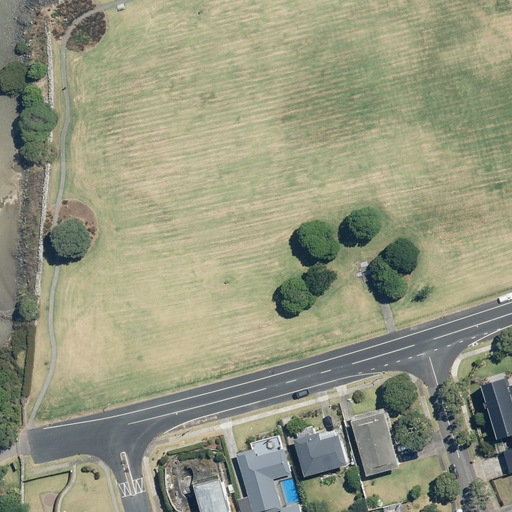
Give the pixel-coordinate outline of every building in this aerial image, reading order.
[(508,378),(484,385),(489,402),(487,403),(489,408),(491,407),(500,439),(511,435),(511,389),(511,390),(508,378)] [(388,408),(353,417),(369,476),(402,467),(396,445),(398,445),(388,408)] [(322,432),(296,439),(307,477),(350,465),(342,435),(339,436),(337,430),(322,434),(322,432)] [(491,456),(486,436),(476,439),(482,459),(491,456)] [(256,449),(238,454),(250,497),(239,500),(242,511),(275,511),(282,510),(282,511),(302,511),(300,504),(283,508),(275,479),(293,474),(286,449),(258,456),(256,449)] [(401,455),(404,463),(425,456),(422,449),(401,455)] [(232,511),(223,478),(196,486),(203,511),(232,511)]
